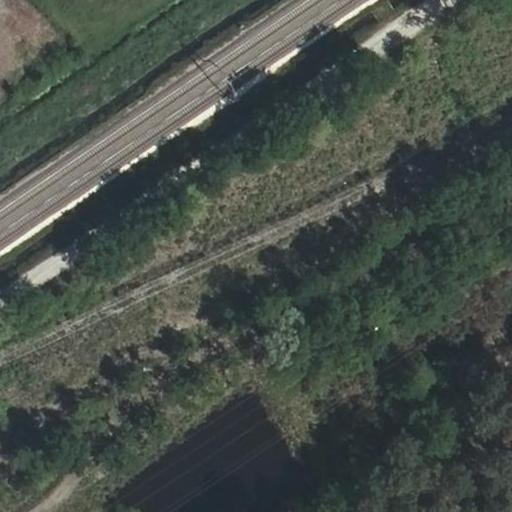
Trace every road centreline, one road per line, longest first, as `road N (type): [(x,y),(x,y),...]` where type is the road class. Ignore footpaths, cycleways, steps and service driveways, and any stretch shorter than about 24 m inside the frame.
road 1 (track): [(511,183),(142,381),(76,485),(39,511)]
road 2 (track): [(438,0),(0,300)]
